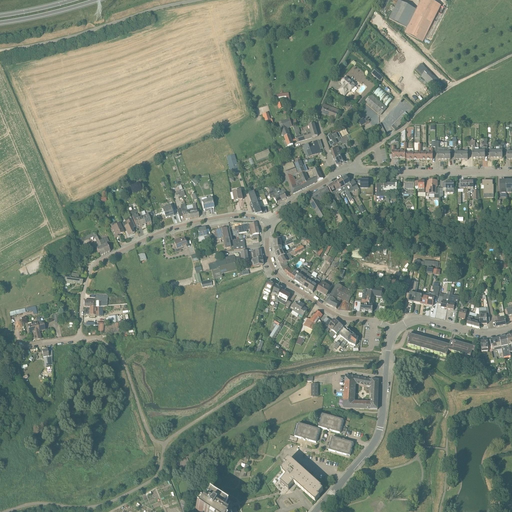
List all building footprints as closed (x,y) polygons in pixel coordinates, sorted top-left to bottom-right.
[(406,34),(424,43),(441,6),(428,0),(421,0),(417,10),(399,1),(389,21),(408,30),(406,34)] [(433,88),(439,82),(422,65),(420,68),(421,69),(417,72),(433,88)] [(344,96),(348,91),(350,92),(356,85),(353,83),(349,80),(349,81),(346,78),(341,84),(342,84),(343,84),(342,86),(343,87),(339,91),(344,96)] [(386,107),(393,99),(380,88),(373,96),(386,107)] [(275,94),(276,102),(291,100),(290,93),(275,94)] [(387,108),(371,95),(365,103),(380,116),(387,108)] [(339,111),(331,107),(329,111),(323,108),(321,114),(326,116),(326,114),(336,118),(339,111)] [(342,126),(355,111),(351,107),(337,122),(342,126)] [(270,119),(268,113),(262,115),(265,120),(267,126),(273,123),(272,118),(270,119)] [(290,120),(293,128),(296,139),(298,143),(318,137),(314,124),(313,120),(308,122),(310,133),(300,136),(299,133),(300,132),(297,125),(295,118),(293,119),(292,114),(289,115),(290,120)] [(364,120),(361,116),(356,119),(358,123),(359,123),(361,127),(366,124),(367,124),(372,121),(369,116),(364,120)] [(293,128),(290,120),(279,124),(285,141),(284,142),(287,151),(294,148),(293,145),(294,145),(288,130),(293,128)] [(341,137),(339,133),(333,136),(333,135),(328,137),(331,143),(329,144),(331,147),(337,144),(335,140),(341,137)] [(345,144),(348,143),(350,142),(347,136),(340,140),(343,146),(345,144)] [(352,147),(358,144),(362,142),(360,138),(350,143),(352,147)] [(319,155),(317,151),(323,149),(320,141),(314,143),(315,147),(310,149),(308,145),(303,146),(307,159),(319,155)] [(413,153),(409,153),(409,149),(407,149),(407,147),(404,147),(404,151),(405,151),(406,151),(406,153),(406,160),(413,160),(413,153)] [(334,161),(338,160),(338,159),(341,157),(338,148),(331,151),(334,161)] [(257,163),(272,157),(269,150),(254,156),(257,163)] [(338,160),(334,161),(337,167),(338,167),(347,162),(348,161),(344,155),(341,157),(338,159),(338,160)] [(233,164),(231,156),(227,157),(229,165),(228,165),(231,175),(240,173),(241,175),(242,174),(241,172),(241,171),(240,171),(237,162),(233,164)] [(303,166),(306,165),(309,164),(308,161),(304,162),(304,161),(302,162),(296,164),(295,164),(298,173),(298,175),(299,175),(301,174),(305,173),(303,166)] [(323,179),(323,178),(318,169),(312,171),(312,170),(308,172),(305,173),(301,174),(302,177),(295,181),(294,178),(293,175),(297,173),(294,164),(293,162),(283,166),(286,178),(282,179),(285,184),(289,182),(293,194),(293,195),(323,179)] [(341,179),(348,191),(352,189),(353,191),(358,188),(353,180),(349,183),(346,177),(341,179)] [(337,182),(343,193),(343,192),(343,193),(346,192),(345,194),(349,202),(353,200),(348,191),(341,179),(337,182)] [(368,186),(368,180),(358,180),(358,184),(361,184),(361,189),(367,189),(367,191),(373,191),(373,185),(370,185),(370,186),(368,186)] [(333,185),(338,195),(343,193),(337,182),(333,185)] [(415,187),(418,187),(418,193),(424,193),(424,182),(418,182),(415,182),(415,187)] [(436,189),(436,187),(437,187),(437,182),(429,182),(429,184),(426,184),(426,193),(434,193),(434,198),(439,198),(439,189),(436,189)] [(446,193),(454,193),(454,182),(446,182),(446,183),(443,183),(443,189),(446,189),(446,193)] [(490,186),(490,182),(483,182),(483,186),(484,186),(484,194),(493,194),(493,186),(490,186)] [(414,194),(414,183),(403,183),(403,186),(402,187),(400,187),(400,186),(400,187),(400,195),(400,197),(403,197),(405,199),(411,199),(415,196),(414,194)] [(384,198),(384,184),(384,185),(377,185),(377,197),(373,197),(374,212),(376,212),(376,204),(377,204),(377,198),(384,198)] [(397,184),(384,184),(384,198),(388,198),(388,191),(397,192),(397,184)] [(338,195),(333,185),(328,188),(334,199),(337,198),(339,202),(341,201),(338,195)] [(282,201),(276,191),(274,186),(271,187),(269,189),(268,189),(270,192),(271,192),(273,196),(275,200),(277,204),(282,201)] [(327,188),(308,199),(320,220),(328,215),(326,212),(337,206),(327,188)] [(276,191),(282,201),(290,197),(287,193),(285,195),(282,191),(280,192),(279,189),(276,191)] [(235,201),(243,200),(241,191),(233,192),(235,201)] [(253,213),(256,211),(256,213),(261,212),(260,208),(269,205),(265,195),(256,198),(254,191),(248,193),(251,202),(250,205),(253,213)] [(204,211),(213,209),(212,199),(207,200),(207,201),(202,202),(204,211)] [(190,219),(187,210),(184,204),(182,205),(183,210),(181,211),(185,221),(190,219)] [(193,208),(187,210),(190,219),(199,218),(197,211),(196,211),(195,204),(192,205),(193,208)] [(165,219),(174,216),(170,206),(162,209),(165,219)] [(379,214),(382,219),(382,220),(385,218),(383,214),(387,212),(387,213),(388,213),(388,212),(386,209),(379,214)] [(146,216),(143,217),(145,225),(149,224),(149,225),(152,224),(150,220),(153,219),(151,213),(145,215),(146,216)] [(361,226),(370,221),(366,213),(357,218),(361,226)] [(145,225),(143,217),(139,218),(139,217),(138,214),(132,216),(136,226),(139,225),(140,228),(143,227),(142,226),(145,225)] [(382,219),(379,214),(375,216),(376,218),(372,221),(374,225),(382,219)] [(99,224),(104,220),(100,216),(95,220),(99,224)] [(129,236),(134,233),(132,229),(135,227),(132,220),(126,222),(127,226),(128,228),(126,229),(129,236)] [(235,230),(238,230),(239,234),(246,233),(246,230),(249,230),(250,236),(253,236),(258,235),(259,235),(256,223),(250,224),(250,225),(246,225),(238,226),(234,227),(235,230)] [(115,239),(120,236),(120,235),(124,233),(120,225),(113,228),(111,230),(115,239)] [(390,233),(390,232),(386,227),(382,230),(385,234),(382,236),(383,238),(390,233)] [(229,242),(229,241),(232,241),(229,229),(227,229),(227,228),(220,230),(214,231),(215,236),(212,236),(213,241),(214,241),(215,244),(220,243),(219,240),(223,239),(225,250),(230,249),(230,248),(233,248),(233,242),(229,242)] [(205,229),(203,229),(197,230),(198,233),(199,238),(198,239),(199,243),(204,242),(205,243),(213,242),(213,241),(212,236),(207,237),(205,229)] [(105,254),(99,241),(95,233),(79,240),(81,242),(83,241),(84,241),(94,237),(99,248),(97,249),(101,257),(105,254)] [(344,241),(338,233),(329,239),(335,247),(344,241)] [(413,237),(411,237),(410,241),(403,240),(402,246),(412,246),(412,241),(413,237)] [(99,241),(105,254),(110,252),(107,244),(109,243),(107,238),(99,241)] [(187,248),(184,238),(178,240),(174,241),(177,250),(175,250),(176,253),(181,252),(181,250),(184,249),(187,248)] [(275,252),(282,248),(287,246),(290,245),(294,243),(291,238),(286,241),(286,243),(285,243),(282,241),(274,242),(274,249),(275,252)] [(233,241),(233,242),(233,248),(234,251),(245,249),(244,239),(233,241)] [(347,254),(350,248),(351,245),(346,243),(342,254),(346,256),(347,254)] [(286,263),(288,262),(287,261),(289,260),(288,258),(305,250),(303,247),(294,252),(277,260),(282,268),(287,265),(287,264),(286,263)] [(277,260),(294,252),(292,248),(287,251),(286,249),(283,250),(282,248),(275,252),(275,254),(277,260)] [(252,251),(254,260),(262,259),(260,250),(252,251)] [(236,263),(248,261),(247,251),(240,252),(241,254),(238,255),(238,257),(234,258),(233,257),(225,259),(226,260),(216,263),(217,269),(236,264),(236,263)] [(249,261),(248,261),(236,263),(236,264),(217,269),(211,271),(214,280),(223,278),(222,275),(236,271),(234,265),(240,265),(249,264),(252,263),(252,261),(249,261)] [(287,265),(282,268),(284,271),(285,272),(284,272),(287,274),(286,275),(294,280),(299,273),(296,270),(293,273),(290,271),(291,270),(288,268),(288,267),(287,265)] [(196,274),(202,272),(200,266),(194,268),(196,274)] [(300,284),(308,273),(310,270),(304,266),(299,273),(300,274),(295,281),(300,284)] [(342,279),(346,272),(340,270),(337,277),(342,279)] [(304,287),(311,277),(311,276),(312,276),(308,273),(300,284),(304,287)] [(78,279),(78,275),(72,274),(72,278),(62,276),(61,283),(72,285),(72,283),(82,285),(83,280),(78,279)] [(394,285),(395,279),(393,279),(393,278),(383,277),(377,276),(377,284),(391,286),(391,285),(394,285)] [(308,290),(315,279),(313,277),(313,278),(311,277),(304,287),(308,290)] [(315,279),(308,290),(313,293),(320,282),(315,279),(316,279),(315,279)] [(269,296),(271,293),(275,285),(269,282),(264,293),(269,296)] [(326,296),(331,288),(323,283),(318,291),(326,296)] [(337,309),(341,300),(337,297),(342,287),(337,284),(331,293),(326,304),(337,309)] [(414,299),(415,299),(416,296),(412,295),(413,291),(416,292),(417,284),(412,284),(409,302),(413,303),(414,299)] [(278,304),(278,299),(278,298),(281,290),(282,289),(276,286),(273,294),(275,296),(275,304),(274,307),(277,308),(278,304)] [(337,297),(341,300),(349,303),(354,292),(342,287),(337,297)] [(431,299),(428,298),(427,306),(433,307),(435,297),(438,297),(439,288),(433,287),(432,291),(433,291),(433,294),(432,294),(431,299)] [(374,302),(374,296),(381,297),(382,290),(370,288),(370,291),(363,291),(361,311),(373,313),(374,302)] [(283,291),(278,299),(287,304),(285,307),(288,309),(291,303),(287,301),(290,296),(283,291)] [(448,303),(449,300),(450,293),(447,292),(447,295),(444,295),(440,294),(439,297),(443,298),(441,308),(447,309),(448,303)] [(421,304),(422,297),(416,296),(415,299),(414,299),(413,303),(421,304)] [(84,307),(91,307),(96,308),(99,308),(99,302),(99,297),(95,297),(95,302),(84,301),(84,307)] [(305,306),(299,302),(297,304),(294,302),(291,308),(294,309),(291,313),(297,317),(299,315),(303,317),(308,310),(304,307),(305,306)] [(96,308),(91,307),(90,315),(103,316),(103,313),(103,308),(99,308),(96,308)] [(465,320),(467,312),(460,311),(459,318),(465,320)] [(315,325),(322,315),(317,312),(311,320),(306,318),(302,321),(303,322),(300,331),(303,332),(306,327),(313,331),(316,325),(315,325)] [(479,325),(479,315),(470,313),(469,315),(467,326),(479,329),(479,325)] [(479,315),(479,325),(487,324),(487,322),(490,322),(490,315),(479,315)] [(112,327),(118,326),(118,323),(119,323),(118,321),(118,317),(118,316),(107,317),(107,318),(106,319),(106,322),(107,325),(107,326),(111,326),(112,327)] [(500,318),(499,316),(494,317),(495,323),(496,327),(506,325),(505,318),(505,317),(500,318)] [(327,327),(331,322),(326,318),(322,323),(327,327)] [(332,331),(339,323),(334,320),(326,330),(328,332),(330,329),(332,331)] [(280,323),(277,321),(276,322),(276,321),(274,323),(277,325),(276,327),(270,337),(274,339),(283,326),(281,324),(280,326),(279,326),(280,324),(279,324),(280,323)] [(29,330),(30,333),(33,332),(35,341),(36,340),(41,339),(39,331),(45,330),(43,323),(28,326),(29,329),(28,329),(29,330)] [(336,334),(337,335),(343,327),(339,323),(332,331),(329,335),(332,339),(336,334)] [(339,346),(350,332),(346,329),(340,336),(342,338),(341,339),(334,347),(335,347),(337,349),(339,346)] [(350,332),(339,346),(341,348),(342,349),(347,343),(348,344),(350,344),(349,346),(353,347),(353,345),(356,346),(359,339),(350,332)] [(476,347),(454,341),(455,339),(455,338),(452,337),(451,340),(451,342),(450,346),(408,335),(407,339),(409,340),(408,346),(447,356),(448,351),(471,357),(472,351),(474,352),(476,347)] [(507,337),(500,339),(502,350),(504,359),(511,357),(510,353),(507,337)] [(502,350),(500,339),(490,341),(492,349),(494,349),(495,351),(502,350)] [(46,369),(50,368),(50,366),(52,366),(52,364),(52,349),(42,351),(46,369)] [(379,381),(376,381),(346,375),(345,382),(344,409),(378,410),(379,381)] [(340,434),(341,430),(342,424),(344,420),(322,415),(319,428),(328,430),(328,431),(329,431),(330,430),(331,431),(340,434)] [(316,443),(317,439),(320,430),(298,424),(295,436),(295,437),(297,438),(304,440),(306,441),(307,440),(307,441),(316,443)] [(332,437),(331,441),(329,450),(350,457),(354,443),(345,441),(345,440),(343,440),(342,441),(341,441),(341,440),(332,437)] [(321,489),(322,488),(289,459),(285,464),(286,465),(281,471),(284,473),(283,473),(286,476),(281,483),(281,482),(280,482),(289,490),(289,489),(294,483),(316,502),(320,497),(319,496),(323,491),(321,489)] [(303,465),(300,468),(308,474),(310,471),(303,465)] [(207,490),(204,488),(199,495),(224,511),(229,503),(228,503),(229,501),(227,499),(231,493),(212,481),(207,490)]
